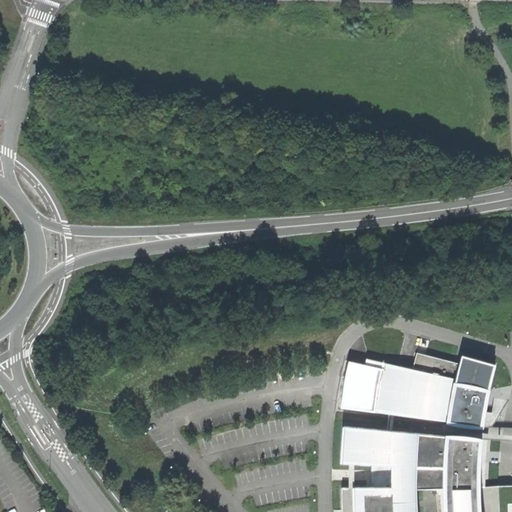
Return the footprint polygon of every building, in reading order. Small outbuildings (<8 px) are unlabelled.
[(376,412),(482,425),(486,405),(490,384),(495,364),(462,355),(460,363),(417,352),(413,368),(385,363),(380,385),(376,412)] [(416,465),(419,434),(344,426),(342,463),(392,464),(392,487),(342,487),(342,498),(343,511),(342,511),(417,511),(417,503),(417,489),(416,465)] [(417,489),(444,488),(444,466),(445,436),(419,434),(416,465),(417,489)] [(479,511),(479,508),(479,491),(479,473),(479,456),(481,439),(445,436),(444,466),(444,488),(445,505),(445,511),(479,511)] [(511,511),(511,484),(510,485),(485,486),(486,511),(511,511)]
